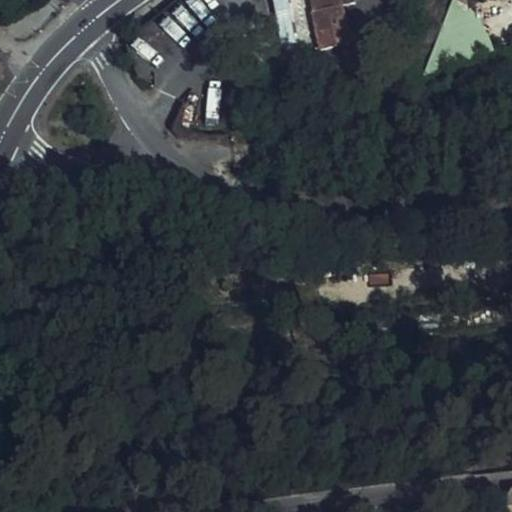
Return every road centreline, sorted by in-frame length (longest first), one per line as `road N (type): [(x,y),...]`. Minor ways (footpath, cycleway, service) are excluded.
road 1 (tertiary): [(224,195),(369,213),(511,212)]
road 2 (tertiary): [(511,487),(264,511)]
road 3 (tertiary): [(0,142),(32,159),(224,195)]
road 4 (tertiary): [(224,195),(134,109),(87,23)]
road 5 (primary): [(0,139),(31,85),(87,23)]
road 6 (track): [(371,280),(511,274)]
